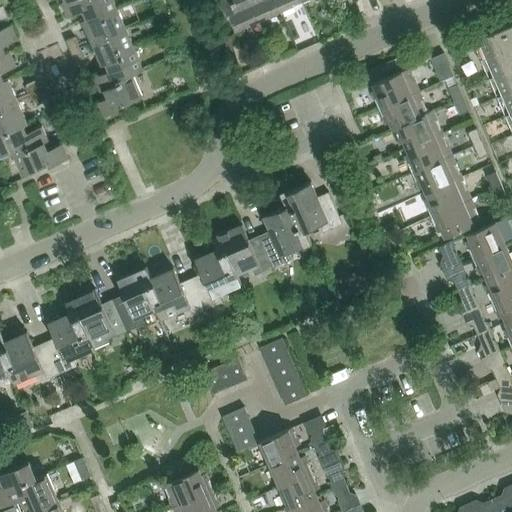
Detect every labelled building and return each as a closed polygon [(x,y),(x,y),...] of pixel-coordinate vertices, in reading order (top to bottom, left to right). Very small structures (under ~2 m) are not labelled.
[(83,10),(86,17),(101,12),(102,15),(117,8),(112,0),(65,0),(61,2),(68,16),(83,10)] [(248,0),(222,0),(235,29),(257,20),(248,0)] [(248,0),(257,20),(279,10),(274,0),(248,0)] [(301,0),(274,0),(279,10),(301,1),(301,0)] [(82,19),(92,41),(125,27),(117,8),(102,15),(101,12),(86,17),(82,19)] [(165,21),(155,25),(159,33),(168,29),(165,21)] [(511,22),(472,40),(511,132),(511,22)] [(10,24),(0,28),(0,55),(5,53),(1,45),(17,39),(10,24)] [(133,46),(125,27),(92,41),(102,64),(106,62),(120,55),(118,52),(133,46)] [(74,36),(65,40),(70,51),(79,47),(74,36)] [(143,68),(133,46),(118,52),(120,55),(106,62),(109,70),(94,76),(100,91),(104,89),(118,82),(117,79),(132,73),(143,68)] [(79,47),(70,51),(75,62),(84,58),(79,47)] [(9,51),(5,53),(0,55),(0,81),(3,80),(0,72),(15,66),(9,51)] [(443,53),(433,57),(439,71),(437,74),(440,81),(453,75),(443,53)] [(419,90),(409,68),(373,83),(376,90),(371,91),(378,108),(419,90)] [(108,96),(93,103),(99,118),(118,109),(116,106),(141,95),(132,73),(117,79),(118,82),(104,89),(108,96)] [(0,107),(17,100),(7,78),(3,80),(0,81),(0,107)] [(30,95),(39,91),(35,80),(26,84),(30,95)] [(453,101),(462,97),(457,84),(447,88),(453,101)] [(390,122),(392,128),(428,112),(428,111),(419,90),(378,108),(385,124),(390,122)] [(35,106),(44,102),(39,91),(30,95),(35,106)] [(462,97),(453,101),(459,114),(468,110),(462,97)] [(8,130),(23,125),(27,123),(17,100),(0,107),(0,130),(7,127),(8,130)] [(404,142),(406,148),(442,133),(432,109),(428,111),(428,112),(392,128),(399,144),(404,142)] [(29,148),(44,142),(48,140),(41,126),(26,132),(23,125),(8,130),(7,127),(0,130),(0,150),(2,156),(13,151),(28,144),(29,148)] [(472,145),(481,141),(475,128),(466,131),(472,145)] [(404,156),(411,172),(452,154),(442,133),(406,148),(409,154),(404,156)] [(481,141),(472,145),(478,158),(487,154),(481,141)] [(48,162),(49,166),(68,157),(62,143),(47,149),(44,142),(29,148),(28,144),(13,151),(23,173),(48,162)] [(423,187),(425,192),(461,176),(452,154),(411,172),(419,188),(423,187)] [(491,189),(500,185),(494,171),(485,175),(491,189)] [(423,200),(430,216),(471,199),(461,176),(425,192),(428,198),(423,200)] [(279,192),(285,206),(292,219),(299,216),(306,230),(326,221),(330,229),(342,224),(328,192),(317,197),(310,181),(289,191),(288,188),(279,192)] [(500,185),(491,189),(497,202),(507,198),(500,185)] [(481,221),(471,199),(430,216),(438,233),(442,231),(445,237),(481,221)] [(272,236),(262,241),(273,267),(291,259),(287,251),(301,245),(303,247),(311,243),(306,230),(299,216),(292,219),(285,206),(263,215),(272,236)] [(465,242),(472,258),(505,244),(495,221),(467,233),(470,240),(465,242)] [(212,238),(217,249),(223,262),(231,259),(237,273),(251,267),(255,275),(273,267),(262,241),(251,245),(242,225),(212,238)] [(439,247),(443,256),(453,251),(455,247),(452,241),(439,247)] [(484,273),(486,278),(511,266),(511,259),(505,244),(472,258),(480,275),(484,273)] [(242,284),(237,273),(231,259),(223,262),(217,249),(195,258),(204,279),(193,284),(204,310),(216,305),(213,297),(242,284)] [(141,314),(155,308),(150,294),(157,291),(152,277),(147,266),(117,279),(126,300),(115,305),(126,331),(145,323),(141,314)] [(511,293),(511,266),(486,278),(489,284),(484,286),(492,302),(511,293)] [(204,310),(193,284),(182,288),(173,268),(152,277),(157,291),(150,294),(155,308),(160,319),(183,309),(187,318),(204,310)] [(454,281),(458,291),(471,285),(468,278),(464,277),(454,281)] [(458,291),(462,300),(472,295),(474,291),(471,285),(458,291)] [(109,342),(104,331),(111,328),(115,336),(126,331),(115,305),(104,309),(95,289),(65,302),(70,313),(76,326),(84,323),(90,337),(95,348),(109,342)] [(503,317),(506,322),(511,319),(511,293),(492,302),(499,318),(503,317)] [(57,343),(46,347),(58,374),(69,369),(66,361),(95,348),(90,337),(84,323),(76,326),(70,313),(48,322),(57,343)] [(473,325),(477,335),(490,329),(487,322),(484,321),(473,325)] [(477,335),(481,344),(492,339),(493,335),(490,329),(477,335)] [(0,376),(9,372),(3,358),(10,355),(5,341),(0,330),(0,376)] [(27,332),(5,341),(10,355),(3,358),(9,372),(13,384),(43,371),(46,379),(58,374),(46,347),(36,352),(27,332)] [(287,349),(282,337),(260,347),(265,359),(287,349)] [(265,359),(270,370),(292,360),(287,349),(265,359)] [(226,362),(236,384),(247,379),(238,357),(226,362)] [(275,381),(297,372),(292,360),(270,370),(275,381)] [(215,367),(224,389),(236,384),(226,362),(215,367)] [(492,369),(496,379),(509,373),(506,366),(503,365),(492,369)] [(203,372),(213,394),(224,389),(215,367),(203,372)] [(275,381),(280,393),(302,383),(297,372),(275,381)] [(496,379),(500,388),(511,383),(511,379),(511,378),(509,373),(496,379)] [(307,395),(307,394),(302,383),(280,393),(285,405),(307,395)] [(249,418),(244,407),(222,416),(227,428),(249,418)] [(227,428),(232,439),(254,430),(249,418),(227,428)] [(333,425),(322,430),(327,439),(337,434),(333,425)] [(269,464),(298,452),(295,446),(300,444),(292,427),(259,441),(269,464)] [(232,439),(237,451),(259,441),(254,430),(232,439)] [(327,439),(322,430),(312,435),(310,439),(313,445),(327,439)] [(316,451),(319,453),(331,448),(327,439),(313,445),(316,451)] [(300,457),(298,452),(269,464),(279,486),(312,472),(305,455),(300,457)] [(343,454),(327,454),(327,470),(342,471),(343,454)] [(82,480),(91,476),(83,458),(74,461),(82,480)] [(0,501),(2,506),(18,499),(29,493),(24,483),(36,477),(28,460),(0,472),(0,501)] [(162,484),(172,506),(213,489),(205,472),(201,474),(198,468),(162,484)] [(18,499),(23,511),(31,511),(58,500),(46,472),(36,477),(24,483),(29,493),(18,499)] [(279,486),(289,508),(317,495),(315,490),(319,488),(312,472),(279,486)] [(345,483),(342,474),(331,478),(330,482),(333,489),(345,483)] [(336,495),(339,496),(349,492),(345,483),(333,489),(336,495)] [(220,505),(213,489),(172,506),(174,511),(217,511),(216,507),(220,505)] [(504,508),(505,505),(500,494),(492,498),(497,511),(504,508)] [(106,511),(101,499),(98,495),(90,499),(96,511),(106,511)] [(289,508),(290,511),(329,511),(324,499),(319,501),(317,495),(289,508)] [(492,498),(483,502),(487,511),(495,511),(497,511),(492,498)] [(31,511),(63,511),(58,500),(31,511)]
